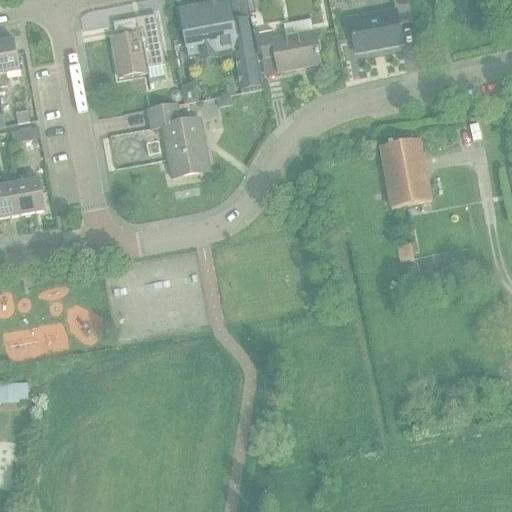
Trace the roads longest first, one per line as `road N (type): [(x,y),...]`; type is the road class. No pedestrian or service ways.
road 1 (residential): [(102,249),(202,234),(232,220),(248,209),(294,136),(334,111),(511,67)]
road 2 (residential): [(102,249),(55,3)]
